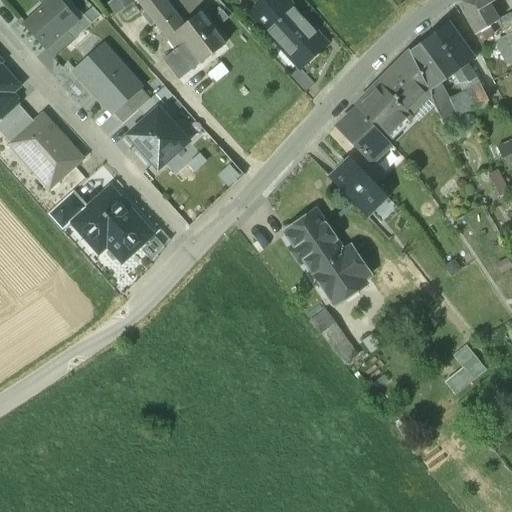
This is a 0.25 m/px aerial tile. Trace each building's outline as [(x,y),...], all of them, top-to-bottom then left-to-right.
[(66,32),(78,21),(58,0),(53,0),(24,27),(45,50),(66,32)] [(182,28),(160,0),(122,0),(115,6),(121,14),(138,2),(145,12),(142,15),(150,27),(154,24),(167,40),(182,28)] [(325,45),(284,0),(268,0),(250,16),(266,33),(265,34),(276,46),(272,50),(291,70),(296,65),(297,66),(299,68),(298,69),(299,70),(299,69),(327,45),(326,44),(325,45)] [(492,0),(467,0),(459,5),(476,36),(498,21),(488,4),(493,1),(492,0)] [(92,8),(78,21),(66,32),(74,40),(100,16),(92,8)] [(448,24),(466,49),(474,41),(461,13),(448,24)] [(182,28),(167,40),(175,51),(162,61),(178,81),(224,46),(200,14),(182,28)] [(466,49),(448,24),(434,35),(460,70),(467,66),(474,61),(466,49)] [(460,70),(434,35),(409,52),(429,93),(440,85),(460,70)] [(511,36),(495,45),(507,69),(511,66),(511,36)] [(114,112),(140,89),(141,88),(103,47),(75,72),(94,93),(96,92),(114,112)] [(380,82),(406,113),(429,93),(409,52),(380,82)] [(314,85),(299,69),(299,70),(298,69),(299,68),(297,66),(286,76),(304,95),(314,85)] [(467,66),(460,70),(467,82),(468,84),(476,80),(467,66)] [(0,101),(10,93),(16,87),(0,69),(0,101)] [(380,82),(356,106),(358,108),(356,109),(356,110),(388,143),(412,118),(406,113),(380,82)] [(478,84),(470,87),(472,91),(465,94),(472,109),(487,102),(478,84)] [(440,85),(429,93),(443,122),(472,109),(465,94),(472,91),(470,87),(446,98),(440,85)] [(145,120),(158,109),(172,97),(164,88),(150,100),(137,111),(145,120)] [(137,111),(150,100),(140,89),(114,112),(112,113),(122,125),(137,111)] [(10,93),(0,101),(0,119),(2,121),(19,106),(20,105),(10,93)] [(2,121),(0,122),(0,133),(12,146),(16,142),(16,141),(35,124),(19,106),(2,121)] [(188,143),(158,109),(145,120),(127,137),(157,170),(188,143)] [(388,143),(356,110),(336,128),(362,155),(371,165),(390,146),(388,143)] [(81,160),(42,117),(35,124),(16,141),(16,142),(39,167),(37,174),(49,188),(81,160)] [(362,155),(354,164),(376,187),(385,179),(371,165),(362,155)] [(412,168),(415,173),(425,188),(438,175),(442,179),(445,175),(442,171),(443,170),(429,155),(420,162),(419,162),(412,168)] [(354,164),(349,159),(328,179),(362,214),(383,195),(376,187),(354,164)] [(425,188),(415,173),(408,179),(418,193),(425,188)] [(88,208),(73,222),(73,223),(97,250),(109,239),(113,245),(113,251),(118,256),(125,257),(150,234),(110,189),(88,208)] [(73,192),(46,216),(62,233),(73,223),(73,222),(88,208),(73,192)] [(337,252),(315,219),(289,235),(314,271),(326,262),(334,277),(323,284),(330,296),(362,275),(343,249),(337,252)] [(323,309),(307,321),(342,365),(356,354),(323,309)] [(465,347),(453,356),(463,368),(445,383),(456,396),(486,372),(465,347)]
